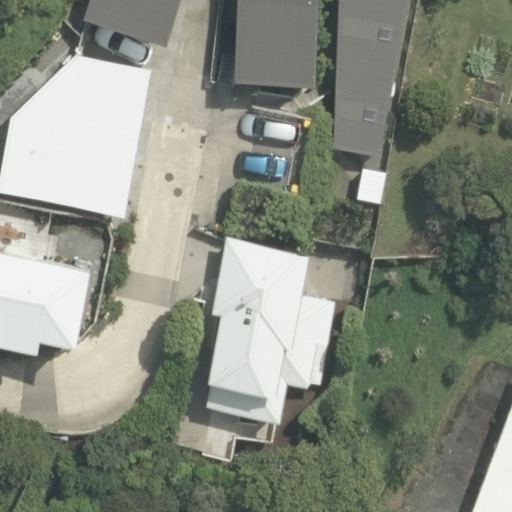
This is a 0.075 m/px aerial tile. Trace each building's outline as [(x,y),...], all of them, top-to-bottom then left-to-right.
[(324,0),(240,0),(239,81),(324,82),(324,0)] [(435,0),(342,0),(333,163),(433,157),(435,0)] [(0,339),(47,347),(50,326),(94,333),(104,269),(44,260),(52,212),(0,203),(0,339)] [(310,283),(317,241),(235,227),(206,398),(289,412),(294,384),(332,390),(348,290),(310,283)] [(511,511),(511,372),(462,511),(511,511)]
